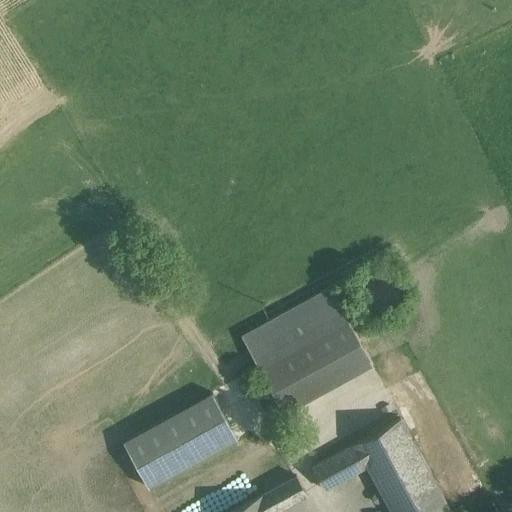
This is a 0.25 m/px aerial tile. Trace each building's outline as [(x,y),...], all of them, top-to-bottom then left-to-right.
[(397,298),(399,288),(397,279),(391,271),(383,265),(373,263),(364,265),(356,271),(350,279),(348,289),(350,299),(356,307),(364,312),(374,314),(384,312),(392,306),(397,298)] [(326,290),(238,338),(255,370),(344,322),(326,290)] [(344,322),(255,370),(280,415),(368,367),(344,322)] [(212,392),(124,441),(149,487),(237,438),(212,392)] [(386,511),(446,511),(398,422),(310,471),(322,493),(364,470),(386,511)] [(292,480),(259,498),(266,511),(277,511),(302,498),(292,480)] [(266,511),(259,498),(233,511),(266,511)]
